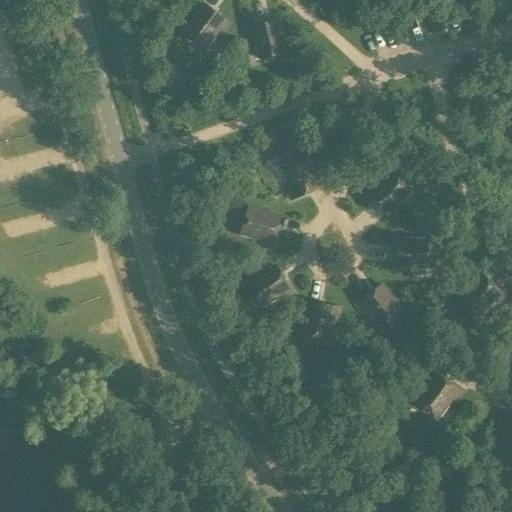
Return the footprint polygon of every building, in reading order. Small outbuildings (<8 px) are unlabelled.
[(222,31),(228,24),(202,4),(183,30),(204,46),(218,28),(222,31)] [(257,58),(284,52),(277,20),(245,27),(248,37),(253,35),(257,58)] [(290,200),(319,186),(305,156),(281,168),(290,188),(286,191),(290,200)] [(392,207),(409,191),(390,171),(366,194),(389,217),(396,210),(392,207)] [(270,247),(278,216),(247,207),(240,233),(262,239),(260,245),(270,247)] [(424,267),(426,240),(394,237),(391,269),(401,270),(401,265),(424,267)] [(283,298),(291,293),(274,265),(247,283),(261,306),(280,294),(283,298)] [(496,302),(503,295),(480,273),(457,297),(477,315),(493,299),(496,302)] [(379,327),(400,310),(381,284),(355,304),(361,312),(365,308),(379,327)] [(337,317),(339,307),(307,301),(301,334),(328,339),(332,316),(337,317)] [(456,400),(462,392),(435,373),(416,399),(438,415),(451,397),(456,400)] [(511,412),(508,412),(499,443),(511,447),(511,412)]
